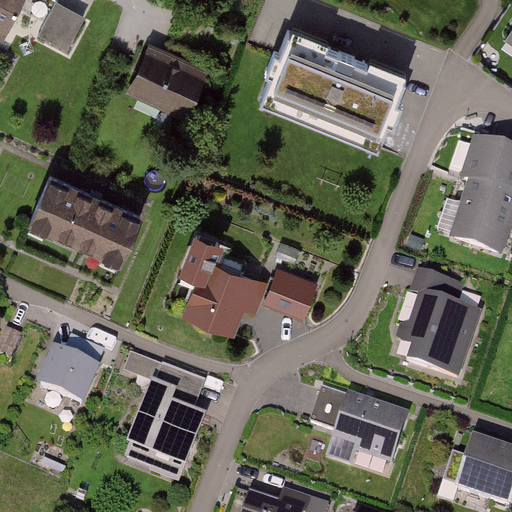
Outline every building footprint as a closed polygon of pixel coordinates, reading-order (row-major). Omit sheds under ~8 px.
[(0,0),(0,37),(0,38),(19,0),(0,0)] [(83,14),(54,0),(36,36),(65,51),(83,14)] [(405,70),(296,27),(268,96),(378,139),(405,70)] [(208,71),(145,42),(123,91),(186,120),(208,71)] [(511,217),(511,155),(471,142),(457,184),(465,187),(447,241),(499,258),(511,217)] [(147,211),(50,168),(27,218),(125,261),(147,211)] [(268,281),(198,254),(174,317),(231,339),(242,310),(255,315),(260,304),(301,320),(316,281),(274,265),(268,281)] [(466,281),(416,265),(392,342),(412,348),(408,361),(457,377),(477,314),(457,308),(466,281)] [(22,335),(0,325),(0,359),(9,364),(22,335)] [(62,356),(50,352),(34,389),(83,409),(106,352),(69,338),(62,356)] [(204,383),(127,352),(117,376),(145,387),(119,452),(178,476),(201,421),(190,417),(204,383)] [(406,416),(345,395),(322,459),(349,469),(356,451),(390,462),(406,416)] [(511,453),(467,439),(450,492),(507,510),(511,495),(511,453)] [(305,511),(309,501),(278,491),(274,505),(244,495),(238,511),(305,511)]
